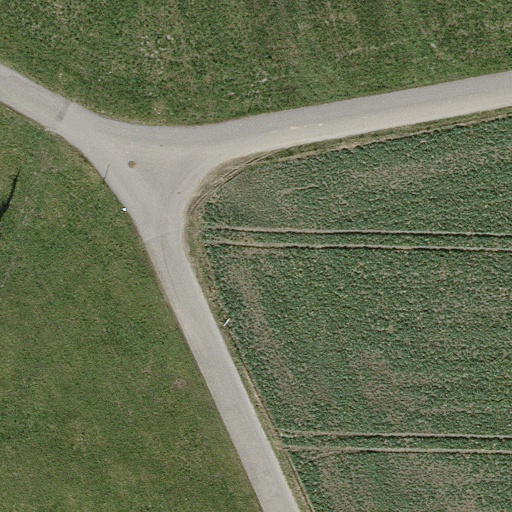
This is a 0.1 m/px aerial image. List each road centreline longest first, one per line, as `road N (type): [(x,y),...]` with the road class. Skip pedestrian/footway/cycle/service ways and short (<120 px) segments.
road 1 (residential): [(511,96),(167,164),(0,73)]
road 2 (track): [(167,164),(176,253),(289,511)]
